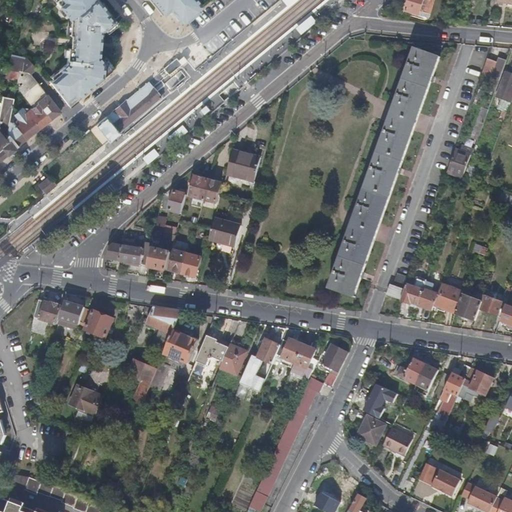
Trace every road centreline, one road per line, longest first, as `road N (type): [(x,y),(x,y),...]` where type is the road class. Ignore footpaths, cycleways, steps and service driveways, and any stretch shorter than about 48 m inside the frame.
road 1 (residential): [(352,25),(122,217),(81,279)]
road 2 (secondary): [(370,329),(81,279)]
road 3 (residential): [(76,122),(139,65),(152,39),(127,0)]
road 4 (residential): [(352,25),(511,39)]
road 5 (secondary): [(511,351),(370,329)]
road 6 (residential): [(413,511),(322,435)]
